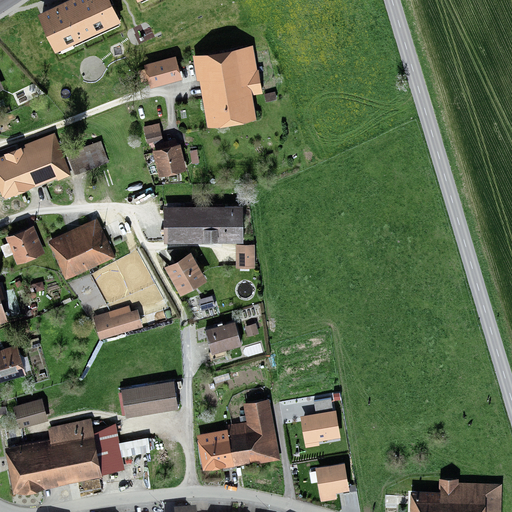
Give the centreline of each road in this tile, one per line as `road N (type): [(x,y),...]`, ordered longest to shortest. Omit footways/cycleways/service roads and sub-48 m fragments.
road 1 (secondary): [(511,400),(392,0)]
road 2 (residential): [(49,511),(212,491),(316,511)]
